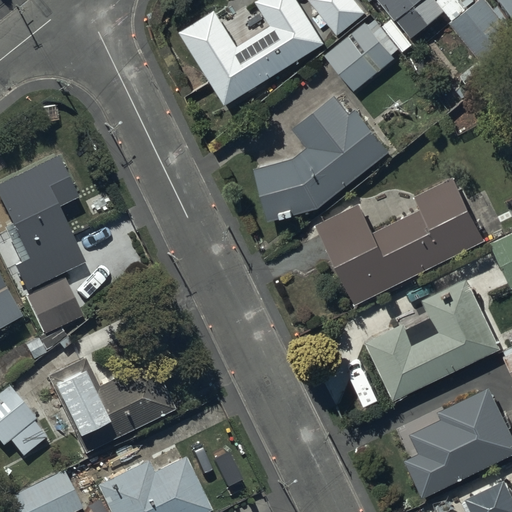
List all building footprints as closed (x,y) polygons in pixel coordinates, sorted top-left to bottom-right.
[(179,34),(225,106),(324,44),(296,0),(258,0),(255,2),(270,26),(237,46),(215,11),(179,34)] [(365,13),(354,0),(307,0),(337,36),(365,13)] [(421,0),(368,0),(386,21),(391,16),(396,22),(421,0)] [(511,52),(511,33),(484,0),(480,0),(450,25),(489,72),(511,52)] [(511,0),(499,0),(511,15),(511,0)] [(369,25),(367,22),(325,55),(354,92),(395,59),(392,55),(398,49),(374,20),(369,25)] [(388,154),(355,111),(347,117),(333,98),(293,129),(307,148),(293,159),(253,169),(267,224),(318,207),(388,154)] [(82,264),(54,209),(74,198),(52,157),(0,183),(0,207),(9,225),(0,230),(0,231),(18,266),(12,269),(25,294),(82,264)] [(484,241),(454,175),(412,196),(419,209),(373,233),(359,204),(314,228),(354,307),(484,241)] [(511,234),(490,245),(511,289),(511,288),(511,234)] [(404,325),(365,344),(393,401),(412,392),(414,396),(470,369),(469,367),(501,351),(465,277),(420,299),(429,317),(405,328),(404,325)] [(78,317),(61,279),(25,296),(42,333),(78,317)] [(0,327),(19,316),(0,283),(0,327)] [(81,359),(45,377),(50,387),(48,388),(73,439),(75,438),(82,454),(172,409),(147,360),(116,376),(99,343),(79,353),(81,359)] [(511,349),(503,354),(511,373),(511,385),(511,386),(511,349)] [(33,420),(6,387),(0,391),(0,445),(1,446),(7,441),(20,457),(43,438),(30,423),(33,420)] [(511,455),(511,436),(488,387),(438,413),(442,421),(409,437),(418,455),(404,461),(423,499),(511,455)] [(206,511),(208,511),(182,458),(149,473),(144,463),(95,487),(107,511),(206,511)] [(62,469),(5,498),(12,511),(75,511),(82,509),(62,469)] [(511,511),(511,495),(506,482),(466,500),(471,511),(511,511)]
